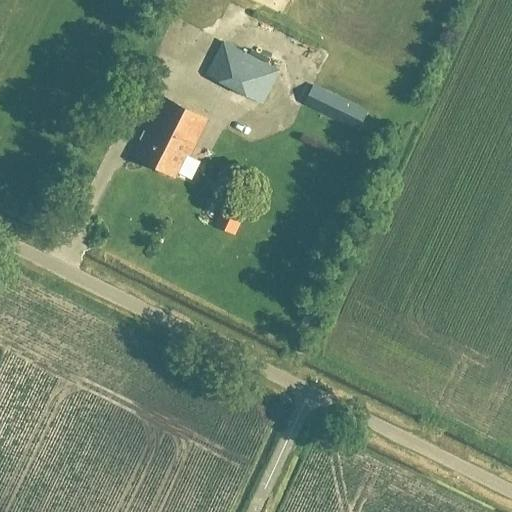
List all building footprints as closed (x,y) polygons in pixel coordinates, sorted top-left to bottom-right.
[(379,0),(352,65),(409,88),(446,0),(379,0)] [(264,104),(280,71),(223,43),(207,76),(264,104)] [(358,132),(369,111),(312,84),(302,105),(358,132)] [(184,166),(207,120),(163,97),(133,156),(174,177),(181,165),(184,166)] [(311,186),(326,160),(286,138),(271,164),(284,171),(311,186)] [(244,217),(233,211),(223,206),(213,225),(235,235),(244,217)] [(314,326),(320,313),(311,309),(305,321),(314,326)]
